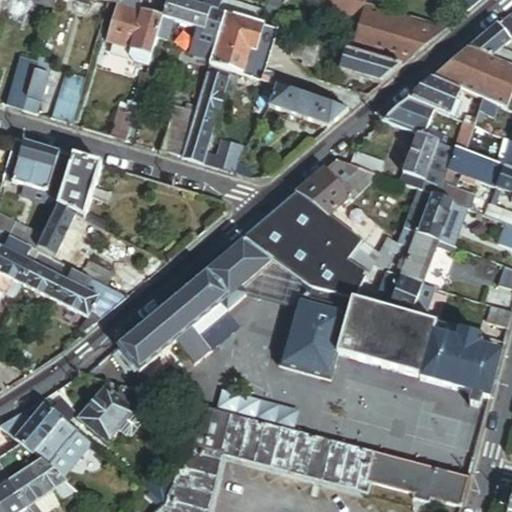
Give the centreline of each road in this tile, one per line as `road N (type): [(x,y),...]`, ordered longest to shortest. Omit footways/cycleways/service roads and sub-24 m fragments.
road 1 (residential): [(265,201),(70,366),(0,410)]
road 2 (residential): [(503,0),(265,201)]
road 3 (residential): [(265,201),(0,119)]
